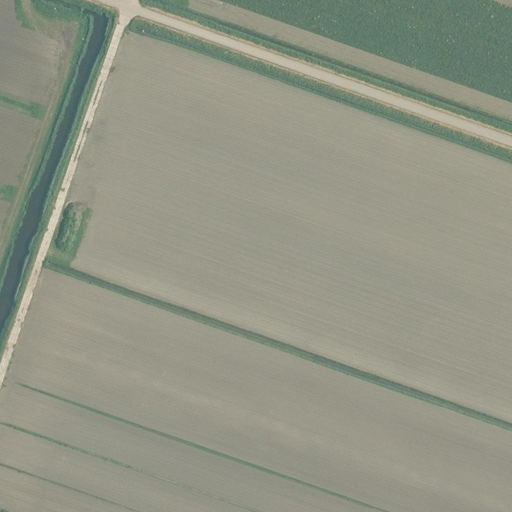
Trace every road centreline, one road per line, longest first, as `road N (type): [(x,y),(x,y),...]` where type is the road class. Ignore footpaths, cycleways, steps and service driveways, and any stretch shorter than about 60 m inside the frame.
road 1 (unclassified): [(511,142),(106,0)]
road 2 (track): [(0,233),(61,66),(37,22)]
